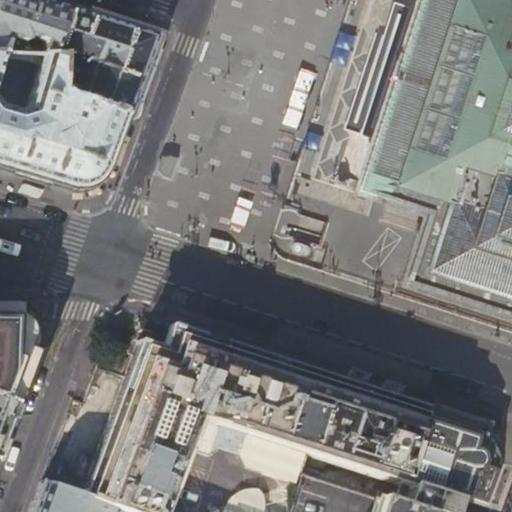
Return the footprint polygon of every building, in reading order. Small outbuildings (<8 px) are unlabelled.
[(0,0),(0,55),(58,56),(59,53),(54,49),(68,10),(35,0),(0,0)] [(511,0),(428,0),(364,195),(434,217),(411,287),(511,319),(511,0)] [(150,45),(153,38),(111,25),(68,10),(54,49),(59,53),(58,56),(56,92),(123,118),(124,117),(138,76),(150,45)] [(156,47),(150,45),(138,76),(124,117),(130,119),(156,47)] [(93,186),(98,180),(103,172),(111,151),(123,118),(56,92),(58,56),(0,55),(0,171),(70,192),(79,192),(87,189),(93,186)] [(178,155),(164,150),(155,176),(169,181),(178,155)] [(405,278),(410,242),(400,240),(400,241),(373,237),(370,257),(388,259),(386,276),(405,278)] [(19,304),(0,303),(0,401),(16,408),(26,380),(36,352),(35,352),(40,337),(23,312),(19,311),(19,304)] [(97,453),(80,500),(112,511),(160,511),(194,415),(307,457),(398,484),(398,483),(424,409),(391,399),(328,380),(279,363),(267,359),(259,382),(170,351),(137,339),(123,379),(97,453)] [(0,451),(6,434),(16,408),(0,401),(0,451)] [(460,421),(424,409),(398,483),(398,484),(392,503),(375,498),(370,511),(488,511),(501,479),(503,472),(489,445),(481,428),(460,421)] [(112,511),(80,500),(39,484),(28,511),(112,511)]
